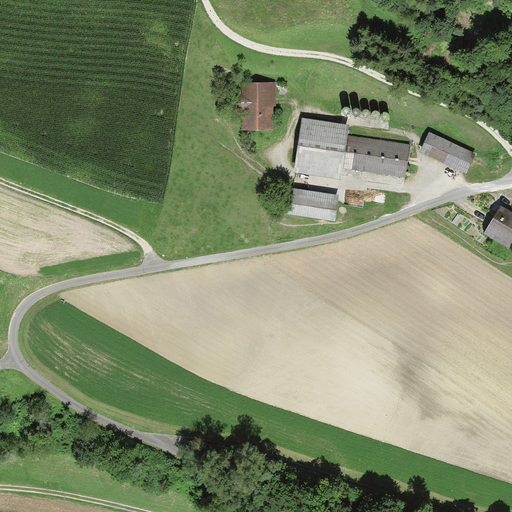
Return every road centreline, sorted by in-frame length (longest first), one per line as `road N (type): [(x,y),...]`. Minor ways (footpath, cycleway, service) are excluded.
road 1 (residential): [(16,360),(14,320),(48,287),(324,240),(511,183)]
road 2 (track): [(511,163),(476,123),(337,63),(245,46),(212,22),(201,0)]
road 3 (residential): [(287,511),(177,450),(85,413),(16,360)]
road 4 (track): [(0,181),(129,233),(155,269)]
road 5 (track): [(130,511),(0,489)]
